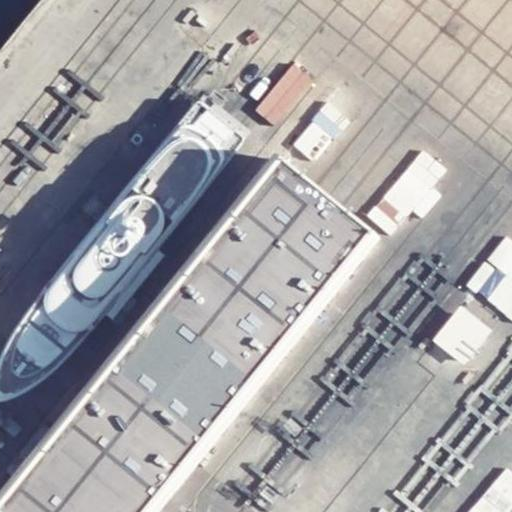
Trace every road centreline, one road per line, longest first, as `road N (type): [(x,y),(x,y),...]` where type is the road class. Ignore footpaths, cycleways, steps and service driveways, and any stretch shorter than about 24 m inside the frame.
road 1 (unknown): [(0,367),(45,349),(170,217),(331,26)]
road 2 (unknown): [(203,511),(496,158)]
road 3 (unknown): [(0,336),(271,0)]
road 4 (unknown): [(496,158),(331,26)]
road 5 (unknown): [(104,0),(0,124)]
